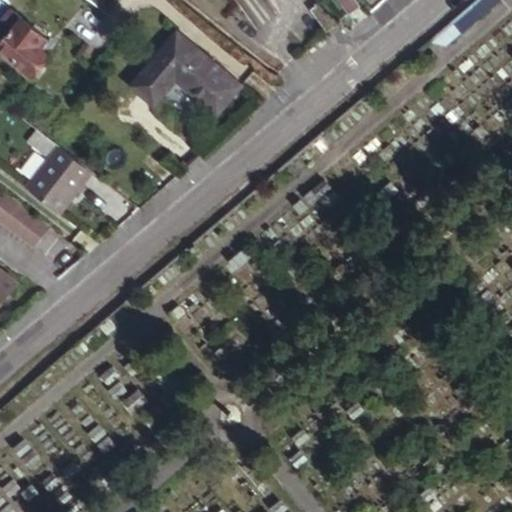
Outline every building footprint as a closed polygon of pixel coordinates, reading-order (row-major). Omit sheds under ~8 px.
[(314,0),(309,4),(326,25),(335,18),(320,0),(314,0)] [(335,0),(343,11),(353,3),(350,0),(335,0)] [(0,52),(26,73),(51,41),(5,3),(0,9),(0,52)] [(171,33),(126,86),(148,105),(170,79),(211,113),(235,86),(171,33)] [(19,186),(53,212),(86,169),(52,142),(19,186)] [(46,227),(0,191),(0,226),(29,249),(46,227)] [(0,300),(18,278),(0,264),(0,300)]
